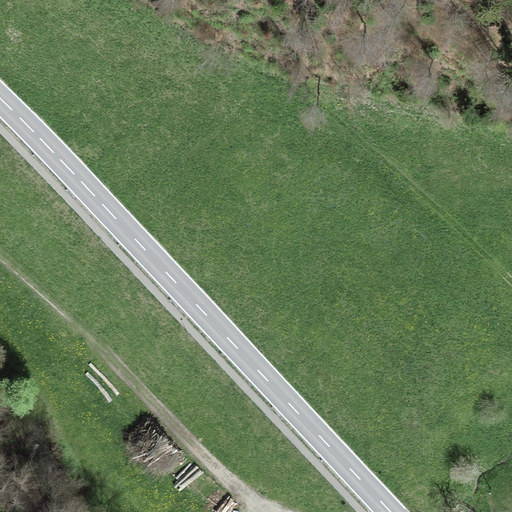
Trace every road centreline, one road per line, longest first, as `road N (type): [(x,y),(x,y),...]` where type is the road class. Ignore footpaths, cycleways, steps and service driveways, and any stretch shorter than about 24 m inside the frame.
road 1 (tertiary): [(0,97),(390,511)]
road 2 (track): [(0,255),(266,511)]
